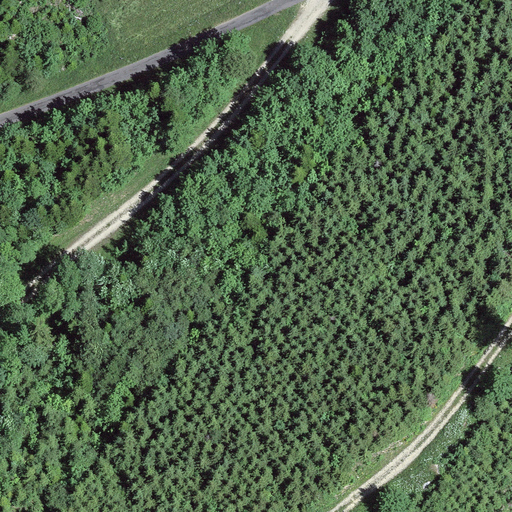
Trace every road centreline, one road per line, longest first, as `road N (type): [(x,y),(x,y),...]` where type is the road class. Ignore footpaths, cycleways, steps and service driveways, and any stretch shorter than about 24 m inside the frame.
road 1 (track): [(325,0),(213,135),(58,262),(0,326)]
road 2 (track): [(0,121),(289,0)]
road 3 (track): [(511,334),(437,429),(342,511)]
